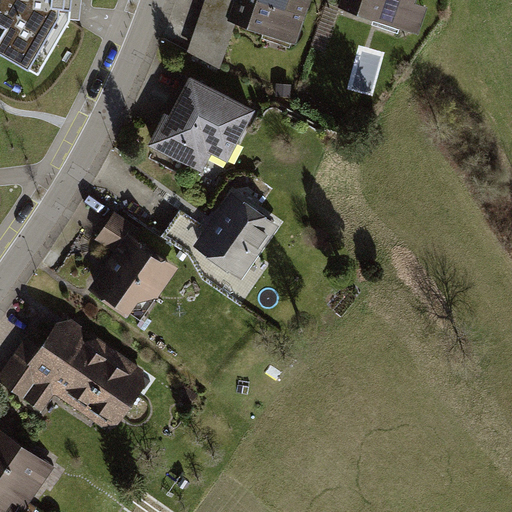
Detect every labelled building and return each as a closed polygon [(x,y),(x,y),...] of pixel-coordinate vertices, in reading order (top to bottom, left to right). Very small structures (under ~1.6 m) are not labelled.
[(0,0),(0,49),(37,71),(71,16),(73,3),(73,0),(0,0)] [(249,0),(241,27),(311,49),(326,0),(249,0)] [(360,0),(356,15),(421,36),(432,0),(360,0)] [(163,145),(233,181),(269,112),(198,76),(163,145)] [(208,254),(261,296),(306,239),(253,197),(208,254)] [(148,328),(191,274),(142,235),(99,289),(148,328)] [(162,380),(64,320),(23,389),(121,448),(162,380)] [(0,511),(25,511),(60,466),(0,421),(0,511)]
